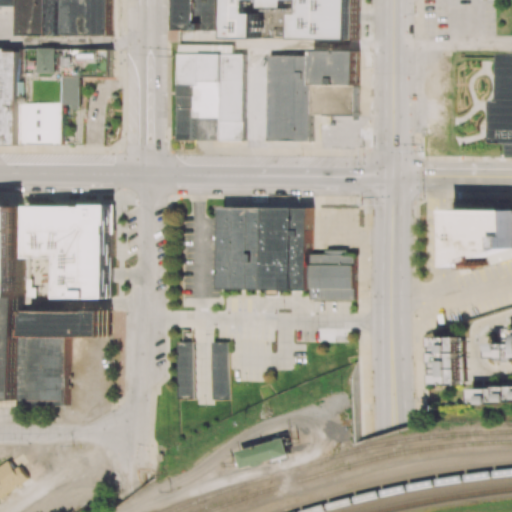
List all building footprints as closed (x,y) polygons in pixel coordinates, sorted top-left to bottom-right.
[(0,0),(113,0),(113,34),(24,34),(24,5),(0,5),(0,0)] [(180,0),(359,0),(359,39),(234,38),(234,29),(180,29),(180,0)] [(0,47),(22,47),(22,104),(65,104),(65,143),(0,143),(0,47)] [(40,73),(58,73),(58,48),(40,47),(40,73)] [(315,51),(315,57),(314,115),(359,115),(360,52),(315,51)] [(180,53),(247,54),(245,139),(222,139),(223,118),(195,117),(196,95),(180,94),(180,53)] [(270,56),(270,140),(314,141),(314,115),(315,57),(270,56)] [(80,107),(81,76),(65,76),(65,107),(80,107)] [(180,107),(179,140),(196,140),(195,117),(196,107),(180,107)] [(0,207),(26,208),(25,298),(21,297),(0,296),(0,207)] [(225,207),(271,208),(270,288),(224,288),(225,207)] [(26,208),(126,209),(125,309),(26,309),(25,298),(26,208)] [(271,208),(315,208),(315,253),(314,289),(270,288),(271,208)] [(511,210),(459,210),(459,266),(511,251),(511,210)] [(357,253),(357,298),(314,297),(315,253),(357,253)] [(0,296),(0,398),(20,399),(21,297),(0,296)] [(25,312),(24,335),(71,335),(111,336),(111,313),(25,312)] [(71,335),(70,406),(24,406),(24,335),(71,335)] [(462,385),(462,337),(436,336),(436,385),(462,385)] [(179,341),(195,341),(194,400),(178,399),(179,341)] [(214,342),(213,398),(228,399),(229,343),(214,342)] [(242,452),(289,438),(294,453),(247,468),(242,452)] [(0,467),(21,452),(28,462),(21,467),(31,481),(0,503),(0,467)]
